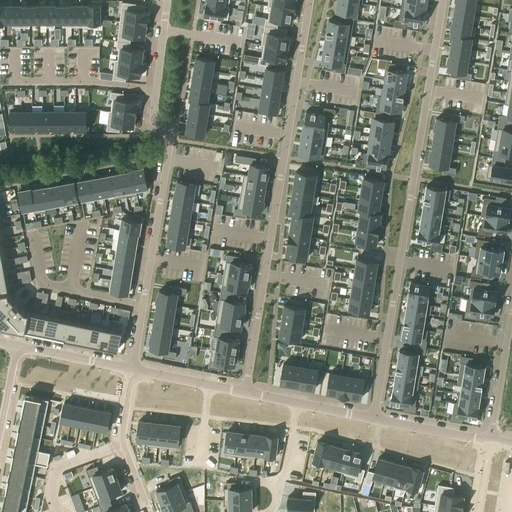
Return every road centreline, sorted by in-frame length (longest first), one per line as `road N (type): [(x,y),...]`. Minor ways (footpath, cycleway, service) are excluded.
road 1 (residential): [(372,420),(441,0)]
road 2 (residential): [(243,393),(309,0)]
road 3 (residential): [(169,139),(130,369)]
road 4 (residential): [(145,511),(117,425),(130,369)]
road 5 (residential): [(167,0),(154,112),(169,139)]
road 6 (residential): [(169,139),(197,0)]
road 7 (residential): [(488,441),(511,303)]
road 8 (residential): [(243,393),(372,420)]
